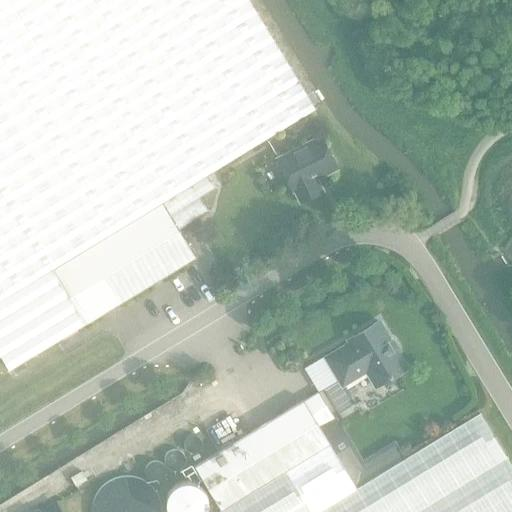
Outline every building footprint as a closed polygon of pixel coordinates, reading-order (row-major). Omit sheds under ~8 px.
[(0,0),(0,300),(207,175),(316,109),(249,0),(0,0)] [(316,179),(337,169),(321,137),(277,160),(293,191),(295,190),(301,203),(322,192),(316,179)] [(0,353),(9,369),(24,361),(86,323),(86,324),(196,258),(178,229),(208,211),(200,197),(215,188),(207,175),(0,300),(0,353)] [(394,355),(397,353),(396,351),(397,348),(392,340),(389,339),(379,321),(348,340),(350,343),(326,358),(342,385),(370,369),(379,385),(403,371),(394,355)] [(24,361),(9,369),(15,379),(29,370),(24,361)] [(195,467),(221,510),(330,445),(319,428),(335,418),(319,392),(304,401),(303,401),(195,467)] [(330,445),(221,510),(218,511),(511,511),(511,467),(479,413),(405,458),(356,488),(330,445)] [(335,418),(319,428),(330,445),(356,488),(405,458),(395,441),(363,460),(337,417),(335,418)] [(88,478),(82,469),(71,476),(76,485),(88,478)] [(61,511),(55,503),(40,511),(61,511)]
